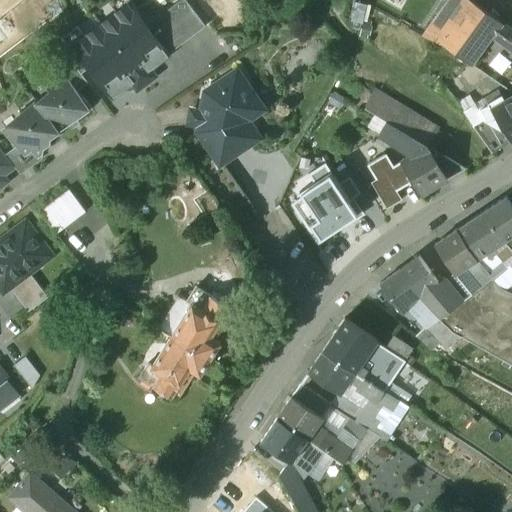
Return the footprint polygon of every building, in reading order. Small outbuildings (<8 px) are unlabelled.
[(186,0),(179,0),(154,19),(163,31),(155,37),(168,54),(205,25),(186,0)] [(469,0),(449,0),(443,7),(424,37),(442,45),(472,2),(469,0)] [(500,21),(472,2),(442,45),(468,63),(479,50),(492,32),(500,21)] [(155,37),(129,3),(102,23),(131,62),(135,59),(141,60),(148,69),(168,54),(155,37)] [(511,30),(500,21),(492,32),(501,39),(499,41),(511,50),(511,30)] [(131,62),(102,23),(76,43),(74,44),(90,65),(113,95),(133,80),(126,72),(127,66),(131,62)] [(90,65),(74,44),(76,43),(71,37),(60,45),(66,54),(81,72),(90,65)] [(81,72),(66,54),(55,63),(63,73),(64,73),(77,90),(88,82),(81,72)] [(234,71),(206,91),(198,131),(220,163),(250,143),(239,126),(243,103),(252,97),(234,71)] [(77,90),(64,73),(63,73),(47,85),(50,89),(36,100),(59,131),(69,123),(70,124),(77,119),(76,118),(80,115),(81,116),(92,107),(83,95),(82,96),(77,90)] [(511,97),(505,102),(502,97),(490,105),(492,109),(492,110),(511,143),(511,141),(511,97)] [(59,131),(36,100),(20,111),(23,115),(5,129),(17,145),(24,155),(32,149),(38,157),(42,153),(43,148),(50,143),(51,137),(59,131)] [(486,119),(476,104),(464,113),(473,126),(486,119)] [(437,130),(398,107),(388,123),(389,124),(429,148),(437,130)] [(504,147),(486,119),(473,126),(492,153),(504,147)] [(429,148),(389,124),(380,136),(413,156),(415,156),(429,148)] [(17,145),(5,154),(14,165),(18,171),(19,171),(38,157),(32,149),(24,155),(17,145)] [(5,154),(0,147),(0,172),(1,174),(14,165),(5,154)] [(447,180),(429,148),(415,156),(413,156),(403,161),(416,182),(423,194),(424,194),(424,193),(447,180)] [(466,170),(429,148),(447,180),(448,182),(466,170)] [(397,193),(416,182),(403,161),(393,167),(386,155),(367,167),(375,181),(386,175),(397,193)] [(339,185),(325,164),(308,176),(313,184),(299,194),(309,209),(299,216),(318,244),(345,226),(344,225),(357,217),(347,203),(360,195),(349,178),(339,185)] [(397,193),(386,175),(375,181),(371,183),(387,210),(402,201),(397,193)] [(69,188),(40,210),(57,232),(86,211),(69,188)] [(511,208),(505,199),(484,213),(504,243),(511,237),(511,208)] [(484,213),(457,232),(476,262),(492,251),(504,243),(484,213)] [(0,287),(3,292),(10,287),(29,273),(39,265),(28,250),(29,243),(37,237),(25,221),(0,240),(0,287)] [(457,232),(436,246),(455,275),(462,271),(476,262),(457,232)] [(511,252),(504,243),(492,251),(503,265),(493,273),(506,288),(511,284),(511,282),(511,252)] [(418,259),(399,273),(421,300),(439,285),(438,285),(418,259)] [(476,262),(462,271),(479,291),(492,280),(476,262)] [(29,273),(10,287),(28,312),(47,297),(29,273)] [(421,300),(399,273),(382,286),(402,314),(409,308),(421,300)] [(479,291),(464,305),(462,304),(439,320),(453,334),(511,367),(511,295),(502,291),(492,280),(479,291)] [(443,281),(438,285),(439,285),(421,300),(439,320),(462,304),(443,281)] [(95,283),(79,301),(89,309),(102,290),(95,283)] [(230,306),(199,286),(190,299),(195,302),(172,334),(210,357),(221,341),(217,339),(232,315),(227,312),(230,306)] [(120,301),(102,290),(89,309),(97,316),(94,321),(103,326),(120,301)] [(439,320),(421,300),(409,308),(418,316),(417,317),(428,329),(433,325),(439,320)] [(376,342),(346,321),(323,354),(362,380),(369,369),(361,364),(375,343),(376,342)] [(210,357),(172,334),(155,364),(151,362),(142,376),(173,396),(176,391),(181,393),(190,378),(192,379),(197,370),(201,373),(210,357)] [(362,380),(323,354),(308,375),(339,396),(348,383),(357,388),(355,391),(370,401),(377,406),(378,405),(384,395),(362,380)] [(392,356),(378,376),(391,384),(405,364),(392,356)] [(25,357),(14,365),(32,389),(40,376),(25,357)] [(0,369),(0,408),(17,396),(4,378),(6,377),(0,369)] [(378,376),(369,369),(362,380),(384,395),(391,384),(378,376)] [(409,401),(394,391),(389,398),(404,408),(409,401)] [(323,419),(292,398),(277,420),(307,441),(314,432),(323,419)] [(370,401),(355,424),(360,427),(367,431),(383,408),(378,405),(377,406),(370,401)] [(307,441),(277,420),(261,443),(291,464),(307,441)] [(367,431),(360,427),(356,434),(362,438),(367,431)] [(323,438),(314,432),(307,441),(343,466),(352,453),(326,434),(323,438)] [(376,511),(432,511),(451,494),(405,448),(358,494),(376,511)] [(68,455),(52,467),(59,476),(75,464),(68,455)] [(29,472),(9,495),(28,511),(66,511),(70,508),(29,472)] [(317,511),(300,479),(286,486),(299,511),(317,511)] [(270,511),(255,499),(244,511),(270,511)]
